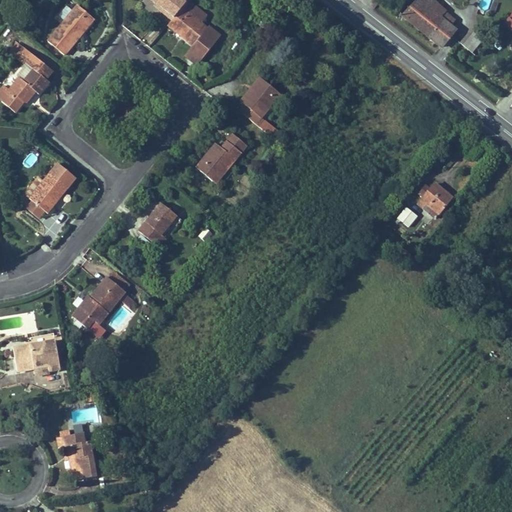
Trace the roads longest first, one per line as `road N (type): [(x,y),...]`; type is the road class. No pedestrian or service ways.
road 1 (primary): [(336,0),(511,136)]
road 2 (residential): [(122,183),(191,102),(120,44)]
road 3 (residential): [(120,44),(56,127),(122,183)]
road 4 (residential): [(0,290),(58,268),(122,183)]
